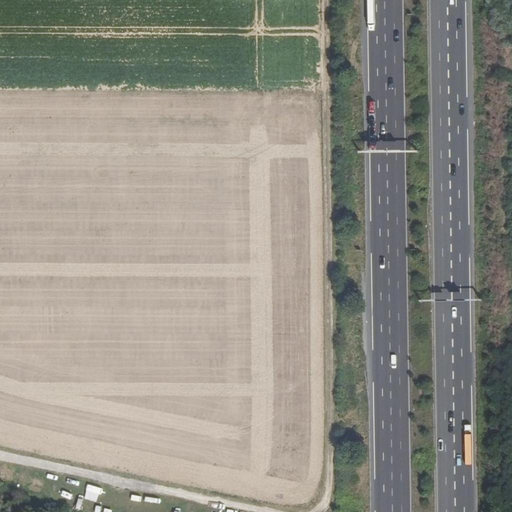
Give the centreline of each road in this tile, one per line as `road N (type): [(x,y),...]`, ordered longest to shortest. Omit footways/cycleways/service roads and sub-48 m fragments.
road 1 (trunk): [(383,0),(393,511)]
road 2 (trunk): [(454,511),(446,0)]
road 3 (track): [(328,0),(332,511)]
road 4 (track): [(200,511),(0,466)]
